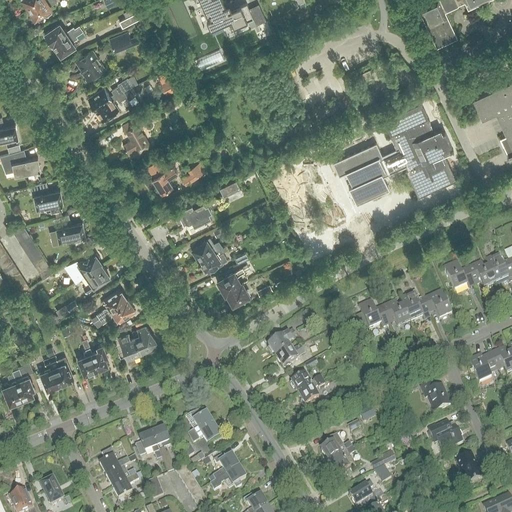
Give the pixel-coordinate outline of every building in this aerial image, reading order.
[(22,0),(29,9),(43,0),(22,0)] [(43,0),(29,9),(35,19),(43,14),(46,16),(51,13),(50,10),(49,8),(57,3),(56,0),(43,0)] [(254,19),(247,3),(228,12),(224,2),(225,2),(225,1),(223,2),(222,0),(199,0),(207,16),(209,15),(211,19),(206,21),(210,30),(215,28),(216,30),(229,24),(231,29),(254,19)] [(417,0),(414,2),(435,48),(456,38),(444,12),(457,6),(464,3),(467,10),(488,0),(417,0)] [(127,17),(120,20),(123,27),(139,19),(134,7),(125,12),(127,17)] [(266,21),(263,14),(255,17),(259,24),(266,21)] [(52,45),(53,44),(79,27),(79,26),(75,29),(74,27),(67,32),(65,29),(64,30),(59,24),(44,34),(52,45)] [(61,56),(75,47),(72,43),(78,39),(76,36),(82,31),(79,27),(53,44),(61,56)] [(129,31),(110,38),(115,52),(140,43),(137,35),(131,37),(129,31)] [(92,50),(76,61),(83,71),(81,72),(87,81),(105,70),(92,50)] [(156,76),(168,97),(180,90),(169,69),(156,76)] [(93,109),(94,111),(122,92),(130,88),(132,87),(126,79),(117,84),(119,86),(111,91),(113,95),(110,98),(103,88),(94,95),(93,94),(88,97),(89,98),(88,99),(94,109),(93,109)] [(511,79),(487,92),(496,113),(507,136),(508,138),(511,135),(511,79)] [(122,92),(94,111),(94,112),(96,111),(98,115),(97,116),(100,120),(102,120),(102,121),(118,110),(112,101),(116,99),(118,102),(126,97),(129,101),(135,96),(130,88),(122,92)] [(188,111),(201,104),(193,89),(180,95),(188,111)] [(364,94),(358,97),(362,104),(367,101),(364,94)] [(376,143),(333,163),(339,176),(346,173),(352,187),(349,188),(355,203),(388,188),(383,177),(406,167),(408,170),(405,171),(418,199),(457,180),(445,154),(451,152),(449,147),(451,146),(445,132),(443,133),(440,129),(434,131),(429,118),(422,104),(382,122),(389,136),(395,150),(382,155),(376,143)] [(0,142),(18,138),(15,124),(4,127),(2,117),(0,117),(0,142)] [(143,130),(136,118),(123,126),(132,141),(123,146),(127,154),(136,150),(138,153),(150,147),(141,131),(143,130)] [(40,171),(37,158),(26,161),(23,150),(9,154),(0,157),(6,174),(14,172),(15,177),(40,171)] [(164,172),(157,161),(147,168),(154,179),(153,179),(162,194),(173,187),(168,180),(177,174),(173,167),(164,172)] [(191,174),(183,180),(187,185),(206,173),(200,164),(189,171),(191,174)] [(238,178),(221,186),(227,199),(244,191),(238,178)] [(461,182),(443,188),(447,200),(465,194),(461,182)] [(47,183),(31,187),(33,194),(34,193),(37,209),(50,207),(51,214),(63,212),(61,204),(63,204),(60,191),(49,193),(47,183)] [(201,200),(179,211),(182,217),(179,219),(183,226),(194,221),(197,227),(211,220),(208,214),(211,212),(207,205),(205,206),(201,200)] [(69,215),(53,220),(54,227),(56,226),(59,242),(85,236),(82,223),(71,226),(69,215)] [(23,226),(13,233),(16,238),(26,231),(23,226)] [(224,227),(214,231),(217,237),(227,233),(224,227)] [(19,242),(29,236),(26,231),(16,238),(19,242)] [(22,248),(32,242),(29,236),(19,242),(22,248)] [(214,244),(210,238),(190,251),(198,263),(214,253),(210,246),(214,244)] [(32,242),(22,248),(26,253),(35,246),(32,242)] [(35,246),(26,253),(29,258),(38,251),(35,246)] [(227,247),(214,253),(198,263),(206,275),(222,264),(227,261),(222,253),(228,250),(227,247)] [(90,252),(88,249),(77,256),(79,259),(90,252)] [(38,251),(29,258),(32,263),(42,256),(38,251)] [(5,252),(0,254),(0,261),(8,257),(5,252)] [(246,253),(234,258),(237,264),(249,259),(246,253)] [(76,283),(86,276),(101,266),(102,265),(94,254),(79,264),(77,261),(64,266),(76,283)] [(497,254),(485,260),(487,266),(496,284),(511,276),(511,271),(507,261),(501,264),(497,254)] [(42,256),(32,263),(35,268),(45,261),(42,256)] [(8,257),(0,261),(0,264),(2,267),(11,261),(8,257)] [(2,267),(5,273),(15,266),(11,261),(2,267)] [(45,261),(35,268),(38,273),(48,266),(45,261)] [(460,271),(456,262),(443,268),(454,292),(466,286),(468,290),(474,287),(466,269),(460,271)] [(483,290),(496,284),(487,266),(483,268),(481,262),(466,269),(474,287),(481,284),(483,290)] [(8,278),(18,271),(15,266),(5,273),(8,278)] [(48,266),(38,273),(42,280),(53,273),(48,266)] [(101,266),(86,276),(90,283),(83,288),(87,293),(94,288),(94,289),(100,285),(99,284),(109,277),(101,266)] [(222,293),(224,293),(224,294),(240,285),(235,276),(237,275),(238,276),(244,272),(242,268),(218,282),(221,287),(220,289),(222,293)] [(11,283),(21,277),(18,271),(8,278),(11,283)] [(21,277),(11,283),(14,288),(24,282),(21,277)] [(24,282),(14,288),(19,296),(29,289),(24,282)] [(242,284),(240,285),(224,294),(226,296),(227,295),(233,305),(249,297),(242,284)] [(270,285),(257,291),(260,298),(273,292),(270,285)] [(127,301),(119,290),(104,300),(110,309),(108,311),(104,309),(101,311),(105,316),(127,301)] [(452,315),(441,291),(422,300),(428,314),(429,314),(435,311),(439,321),(452,315)] [(428,314),(422,300),(419,301),(415,292),(399,299),(402,305),(410,323),(422,317),(425,322),(431,319),(428,314)] [(79,305),(75,300),(66,306),(70,311),(79,305)] [(128,301),(127,301),(105,316),(108,321),(111,319),(111,315),(113,313),(119,322),(135,311),(128,301)] [(387,326),(388,326),(380,308),(375,310),(370,301),(358,307),(368,330),(381,324),(383,328),(387,326)] [(402,305),(398,307),(395,301),(380,308),(388,326),(389,325),(395,322),(398,328),(410,323),(402,305)] [(15,305),(8,308),(12,317),(19,315),(15,305)] [(99,320),(103,325),(108,321),(101,311),(96,315),(97,316),(99,320)] [(312,311),(301,316),(306,327),(317,321),(312,311)] [(147,313),(138,319),(140,324),(150,320),(147,313)] [(70,334),(67,327),(61,329),(64,337),(70,334)] [(135,338),(141,352),(153,348),(156,342),(146,327),(138,330),(140,336),(135,338)] [(273,356),(275,358),(289,349),(286,345),(298,338),(296,335),(295,336),(292,332),(282,338),(282,337),(267,347),(269,349),(268,350),(272,357),(273,356)] [(128,358),(141,352),(135,338),(131,340),(129,334),(118,338),(123,350),(124,349),(128,358)] [(314,349),(317,358),(330,353),(327,344),(314,349)] [(92,353),(99,369),(99,370),(104,368),(104,367),(106,366),(103,360),(108,358),(103,345),(97,347),(99,351),(92,353)] [(89,346),(85,348),(86,351),(84,352),(85,356),(78,359),(84,375),(90,373),(99,369),(92,353),(89,346)] [(46,350),(49,358),(51,363),(58,360),(56,355),(52,347),(46,350)] [(289,349),(275,358),(282,369),(283,368),(284,369),(290,366),(289,364),(296,359),(304,354),(299,347),(291,352),(289,349)] [(506,375),(511,372),(511,353),(511,351),(506,353),(504,348),(497,351),(489,354),(496,372),(504,368),(506,375)] [(31,351),(25,353),(29,363),(35,360),(31,351)] [(19,367),(19,368),(12,371),(12,372),(17,383),(16,383),(23,400),(33,396),(31,391),(34,390),(28,375),(33,372),(29,363),(25,353),(19,356),(23,366),(19,367)] [(492,378),(490,374),(496,372),(489,354),(482,358),(480,355),(478,356),(468,361),(479,384),(492,378)] [(58,360),(51,363),(53,368),(60,385),(73,380),(64,357),(58,360)] [(316,359),(315,360),(305,365),(309,371),(319,365),(316,359)] [(47,371),(40,373),(48,391),(61,386),(60,385),(53,368),(51,363),(45,365),(44,365),(47,371)] [(397,367),(387,371),(390,379),(401,374),(397,367)] [(10,405),(23,400),(16,383),(17,383),(12,372),(10,373),(10,375),(7,376),(9,380),(13,381),(2,386),(4,389),(2,390),(4,395),(6,395),(10,405)] [(294,389),(297,395),(322,381),(320,377),(313,381),(314,382),(310,384),(304,375),(290,383),(291,384),(290,385),(292,389),(294,389)] [(325,386),(322,381),(297,395),(301,402),(300,403),(302,407),(304,406),(304,407),(318,399),(313,391),(317,388),(318,390),(325,386)] [(431,383),(420,388),(425,399),(427,398),(434,413),(450,405),(441,386),(434,389),(431,383)] [(329,406),(340,400),(345,398),(341,391),(336,393),(325,399),(329,406)] [(200,433),(213,425),(207,414),(202,417),(199,412),(191,417),(197,428),(187,434),(193,444),(199,440),(196,436),(200,433)] [(375,417),(373,413),(361,419),(363,423),(375,417)] [(357,422),(348,427),(351,432),(360,428),(357,422)] [(429,431),(428,431),(431,438),(434,445),(437,443),(442,453),(463,444),(455,426),(453,423),(448,426),(447,422),(436,427),(435,426),(428,429),(429,431)] [(221,436),(213,425),(200,433),(207,444),(221,436)] [(152,434),(162,459),(168,474),(175,471),(168,453),(166,454),(164,449),(171,446),(164,429),(152,434)] [(156,461),(162,459),(152,434),(139,439),(141,444),(135,447),(140,458),(145,456),(144,453),(152,450),(156,461)] [(320,449),(328,462),(352,448),(349,443),(342,447),(335,436),(329,439),(332,442),(320,449)] [(352,448),(328,462),(337,476),(348,469),(349,470),(355,467),(348,456),(354,452),(352,448)] [(105,462),(99,465),(105,477),(123,468),(130,464),(127,459),(117,465),(113,458),(115,457),(111,450),(101,455),(105,462)] [(372,465),(375,471),(386,465),(395,460),(392,454),(382,459),(372,465)] [(135,455),(127,459),(130,464),(137,460),(135,455)] [(475,464),(471,455),(457,462),(467,485),(482,479),(475,464)] [(215,482),(239,468),(232,456),(224,460),(221,457),(214,461),(216,466),(219,464),(223,470),(212,477),(215,482)] [(197,457),(185,465),(188,470),(200,462),(197,457)] [(208,458),(203,461),(206,466),(211,463),(208,458)] [(386,465),(375,471),(382,483),(392,477),(386,465)] [(174,472),(178,477),(188,471),(184,466),(174,472)] [(127,475),(123,468),(105,477),(112,489),(126,482),(129,480),(136,476),(134,471),(127,475)] [(245,479),(239,468),(215,482),(211,485),(215,491),(223,486),(222,484),(225,482),(229,488),(234,486),(236,489),(241,486),(239,482),(245,479)] [(178,477),(181,482),(191,476),(188,471),(178,477)] [(136,476),(129,480),(126,482),(112,489),(118,500),(132,493),(128,486),(139,481),(136,476)] [(181,482),(184,487),(194,481),(191,476),(181,482)] [(65,501),(53,478),(39,486),(50,508),(65,501)] [(146,484),(148,489),(159,485),(157,479),(146,484)] [(184,487),(187,492),(197,486),(194,481),(184,487)] [(361,504),(364,508),(376,501),(373,496),(372,497),(368,491),(373,487),(370,482),(365,486),(349,496),(356,507),(361,504)] [(148,489),(151,495),(161,490),(159,485),(148,489)] [(187,492),(191,497),(201,491),(197,486),(187,492)] [(14,493),(13,495),(11,496),(15,506),(13,507),(15,511),(25,511),(28,511),(34,511),(31,502),(29,503),(24,491),(21,492),(19,491),(17,490),(15,490),(14,492),(14,493)] [(163,496),(161,490),(151,495),(153,500),(163,496)] [(191,497),(194,502),(204,496),(201,491),(191,497)] [(259,511),(267,507),(260,495),(252,500),(250,497),(243,501),(245,505),(248,503),(252,510),(248,511),(259,511)] [(511,511),(511,503),(508,495),(483,507),(484,511),(511,511)] [(194,502),(197,507),(207,501),(204,496),(194,502)] [(379,499),(376,501),(364,508),(366,511),(380,511),(385,508),(379,499)] [(200,511),(210,506),(207,501),(197,507),(200,511)]
